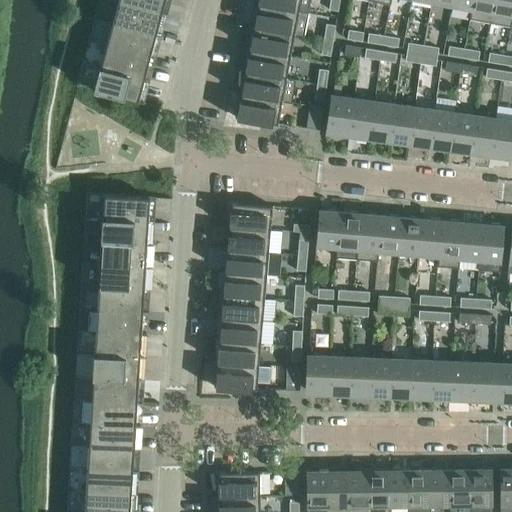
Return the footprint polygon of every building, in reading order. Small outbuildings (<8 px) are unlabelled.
[(162,12),(115,0),(110,22),(156,35),(162,12)] [(164,0),(115,0),(162,12),(164,0)] [(258,0),(258,3),(258,4),(308,13),(310,0),(258,0)] [(330,0),(329,9),(338,11),(339,0),(330,0)] [(452,0),(451,6),(471,9),(472,9),(473,0),(452,0)] [(471,9),(469,19),(490,23),(494,0),(473,0),(472,9),(471,9)] [(511,27),(511,19),(511,16),(511,17),(511,14),(511,0),(494,0),(490,23),(511,27)] [(253,20),(255,20),(254,25),(254,26),(294,33),(304,35),(308,13),(258,4),(258,3),(254,2),(253,20)] [(156,35),(110,22),(104,44),(150,57),(156,35)] [(249,42),(251,42),(250,48),(250,49),(290,55),(294,33),(254,26),(254,25),(250,24),(249,42)] [(335,25),(326,24),(323,39),(333,41),(335,25)] [(362,41),(364,32),(348,30),(347,39),(362,41)] [(368,33),(367,42),(382,45),(384,35),(368,33)] [(398,47),(399,38),(384,35),(382,45),(398,47)] [(321,54),(330,56),(333,41),(323,39),(321,54)] [(408,42),(406,52),(422,54),(423,45),(408,42)] [(150,57),(104,44),(98,66),(144,79),(150,57)] [(346,45),(344,54),(359,57),(361,47),(346,45)] [(422,54),(437,57),(439,48),(423,45),(422,54)] [(449,46),(447,55),(463,58),(464,48),(449,46)] [(246,47),(245,64),(247,65),(246,70),(246,71),(286,77),(290,55),(250,49),(250,48),(246,47)] [(366,48),(364,57),(380,60),(381,51),(366,48)] [(478,60),(480,51),(464,48),(463,58),(478,60)] [(395,62),(397,53),(381,51),(380,60),(395,62)] [(406,52),(405,61),(420,63),(422,54),(406,52)] [(489,53),(488,62),(503,64),(505,55),(489,53)] [(420,63),(436,66),(437,57),(422,54),(420,63)] [(511,65),(511,56),(505,55),(503,64),(511,65)] [(446,61),(445,71),(460,73),(462,64),(446,61)] [(476,76),(477,66),(462,64),(460,73),(476,76)] [(92,89),(138,102),(144,79),(98,66),(92,89)] [(487,68),(485,77),(500,80),(502,70),(487,68)] [(243,87),(242,93),(282,100),(291,102),(296,79),(286,77),(246,71),(246,70),(241,69),(240,87),(243,87)] [(328,70),(319,69),(317,84),(326,86),(328,70)] [(511,81),(511,71),(502,70),(500,80),(511,81)] [(315,100),(324,101),(326,86),(317,84),(315,100)] [(237,92),(236,118),(261,122),(261,121),(277,124),(282,100),(242,93),(237,92)] [(333,95),(328,131),(349,134),(354,98),(333,95)] [(369,136),(374,101),(354,98),(349,134),(369,136)] [(389,139),(394,104),(374,101),(369,136),(389,139)] [(320,130),(323,106),(309,104),(306,128),(320,130)] [(409,142),(414,107),(394,104),(389,139),(409,142)] [(414,107),(409,142),(430,145),(435,109),(414,107)] [(435,109),(430,145),(450,148),(455,112),(435,109)] [(455,112),(450,148),(470,151),(475,115),(455,112)] [(475,115),(470,151),(490,153),(495,118),(475,115)] [(511,156),(511,151),(511,120),(495,118),(490,153),(511,156)] [(149,197),(102,194),(101,218),(148,220),(149,197)] [(227,202),(228,220),(230,220),(230,225),(230,226),(270,229),(272,206),(227,202)] [(310,222),(311,209),(298,208),(297,221),(310,222)] [(319,210),(316,246),(336,248),(337,248),(340,212),(319,210)] [(336,248),(335,257),(356,259),(356,249),(357,249),(360,213),(340,212),(337,248),(336,248)] [(378,261),(378,251),(377,251),(380,215),(360,213),(357,249),(356,249),(356,259),(378,261)] [(380,215),(377,251),(378,251),(398,253),(401,217),(380,215)] [(401,217),(398,253),(418,255),(421,219),(401,217)] [(148,220),(101,218),(99,240),(147,243),(148,220)] [(421,219),(418,255),(438,256),(439,256),(441,220),(421,219)] [(438,256),(437,266),(458,268),(459,258),(462,222),(441,220),(439,256),(438,256)] [(462,222),(459,258),(479,260),(482,224),(462,222)] [(309,233),(309,225),(293,224),(293,231),(309,233)] [(499,271),(503,226),(482,224),(479,260),(478,270),(499,271)] [(230,225),(225,225),(226,242),(228,243),(228,248),(228,249),(268,252),(270,229),(230,226),(230,225)] [(308,240),(299,239),(297,255),(307,256),(308,240)] [(147,243),(99,240),(98,263),(145,266),(147,243)] [(228,248),(223,247),(224,265),(226,265),(226,271),(266,275),(268,252),(228,249),(228,248)] [(296,270),(305,271),(307,256),(297,255),(296,270)] [(145,266),(98,263),(96,286),(144,289),(145,266)] [(226,271),(221,270),(222,288),(224,288),(224,293),(224,294),(264,298),(266,275),(226,271)] [(304,285),(295,285),(294,300),(303,301),(304,285)] [(144,289),(96,286),(95,308),(142,311),(144,289)] [(318,289),(317,298),(333,299),(333,289),(318,289)] [(338,290),(337,299),(353,300),(354,291),(338,290)] [(369,301),(369,291),(354,291),(353,300),(369,301)] [(224,293),(219,293),(220,311),(222,311),(222,316),(222,317),(262,320),(264,298),(224,294),(224,293)] [(420,295),(419,304),(435,305),(435,296),(420,295)] [(378,296),(378,305),(393,306),(394,296),(378,296)] [(393,306),(409,307),(409,297),(394,296),(393,306)] [(450,306),(451,297),(435,296),(435,305),(450,306)] [(460,297),(460,307),(475,308),(476,298),(460,297)] [(491,309),(491,299),(476,298),(475,308),(491,309)] [(293,316),(302,316),(303,301),(294,300),(293,316)] [(332,305),(317,304),(316,313),(331,314),(332,305)] [(337,305),(336,315),(352,315),(352,306),(337,305)] [(378,305),(377,314),(393,315),(393,306),(378,305)] [(368,316),(368,307),(352,306),(352,315),(368,316)] [(393,315),(408,316),(409,307),(393,306),(393,315)] [(142,311),(95,308),(93,331),(141,334),(142,311)] [(418,310),(418,320),(434,321),(434,311),(418,310)] [(449,322),(450,312),(434,311),(434,321),(449,322)] [(459,313),(459,322),(474,323),(475,314),(459,313)] [(490,324),(490,315),(475,314),(474,323),(490,324)] [(222,316),(217,316),(218,333),(220,333),(220,339),(220,340),(260,343),(262,320),(222,317),(222,316)] [(302,331),(292,330),(292,346),(301,346),(302,331)] [(141,334),(93,331),(92,354),(139,357),(141,334)] [(220,339),(215,338),(216,356),(218,356),(218,362),(258,366),(260,343),(220,340),(220,339)] [(291,362),(301,362),(301,346),(292,346),(291,362)] [(139,357),(92,354),(91,377),(138,380),(139,357)] [(309,355),(307,391),(329,392),(330,356),(309,355)] [(349,393),(350,357),(330,356),(329,392),(349,393)] [(369,394),(371,358),(350,357),(349,393),(369,394)] [(390,394),(391,358),(371,358),(369,394),(390,394)] [(391,358),(390,394),(410,395),(412,359),(391,358)] [(412,359),(410,395),(430,396),(432,360),(412,359)] [(432,360),(430,396),(451,397),(452,361),(432,360)] [(214,387),(240,389),(240,388),(256,389),(257,382),(268,383),(269,367),(258,366),(218,362),(213,361),(214,387)] [(452,361),(451,397),(471,398),(473,362),(452,361)] [(492,399),(494,363),(473,362),(471,398),(492,399)] [(511,363),(502,363),(500,399),(511,399),(511,363)] [(299,391),(300,367),(286,367),(285,390),(299,391)] [(138,380),(91,377),(89,399),(137,402),(138,380)] [(137,402),(89,399),(88,422),(135,425),(137,402)] [(135,425),(88,422),(86,445),(134,448),(135,425)] [(134,448),(86,445),(85,468),(132,471),(134,448)] [(132,471),(85,468),(83,490),(131,493),(132,471)] [(511,511),(511,468),(499,469),(499,511),(511,511)] [(429,470),(430,506),(450,505),(449,469),(429,470)] [(449,469),(450,505),(450,511),(470,511),(470,469),(449,469)] [(491,511),(491,469),(470,469),(470,511),(491,511)] [(390,511),(390,506),(389,506),(388,470),(368,471),(368,511),(390,511)] [(389,506),(390,506),(409,506),(409,470),(388,470),(389,506)] [(409,470),(409,506),(409,511),(429,511),(430,506),(429,470),(409,470)] [(284,471),(284,495),(298,495),(298,471),(284,471)] [(306,472),(306,511),(327,511),(327,471),(306,472)] [(327,471),(327,511),(348,511),(348,471),(327,471)] [(348,471),(348,511),(368,511),(368,471),(348,471)] [(214,472),(216,490),(219,490),(219,495),(219,496),(259,495),(259,472),(214,472)] [(129,511),(131,493),(83,490),(82,511),(129,511)] [(216,511),(259,511),(259,495),(219,496),(219,495),(214,495),(216,511)] [(298,511),(299,502),(289,502),(289,511),(298,511)]
